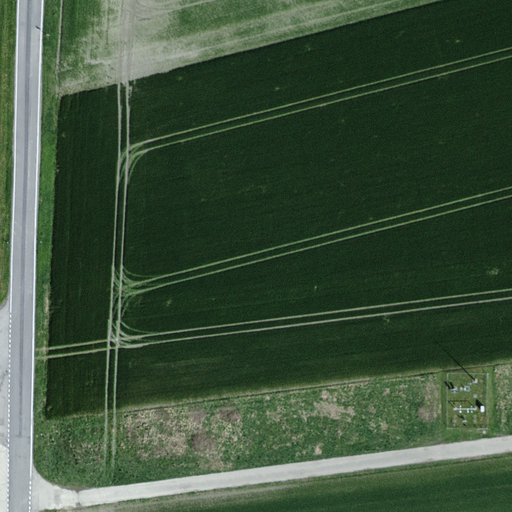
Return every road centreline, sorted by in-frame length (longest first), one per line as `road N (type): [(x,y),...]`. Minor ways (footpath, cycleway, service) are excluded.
road 1 (tertiary): [(29,0),(20,511)]
road 2 (track): [(20,509),(511,445)]
